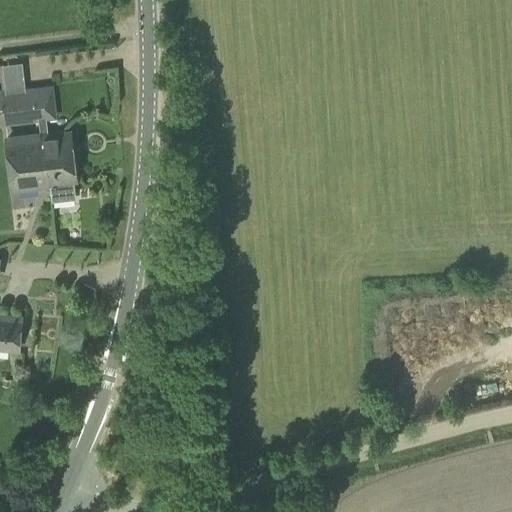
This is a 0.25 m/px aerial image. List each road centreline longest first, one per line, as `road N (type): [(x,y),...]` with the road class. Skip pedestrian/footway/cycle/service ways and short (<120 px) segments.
road 1 (tertiary): [(64,486),(107,378),(145,172),(146,0)]
road 2 (unclassified): [(511,418),(451,428),(175,511)]
